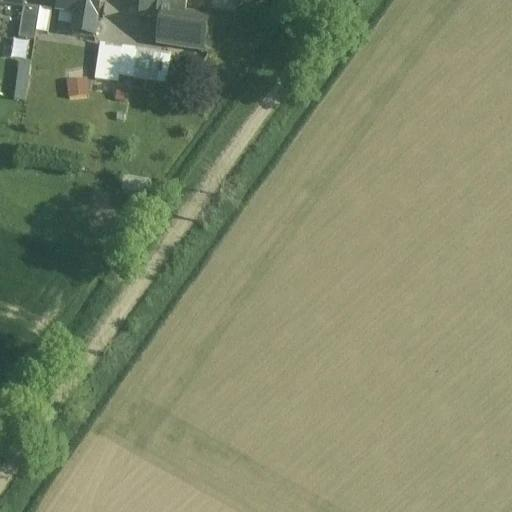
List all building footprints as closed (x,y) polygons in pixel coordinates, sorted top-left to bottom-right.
[(25,0),(0,0),(0,6),(23,10),(24,8),(25,0)] [(59,0),(58,14),(73,17),(70,38),(94,42),(100,0),(59,0)] [(187,0),(141,0),(139,18),(162,22),(162,21),(183,24),(184,17),(185,17),(187,0)] [(24,8),(23,10),(19,40),(34,42),(39,10),(24,8)] [(185,17),(184,17),(183,24),(162,21),(162,22),(158,45),(203,53),(208,21),(185,17)] [(117,84),(118,77),(164,83),(168,54),(99,44),(94,81),(117,84)] [(18,61),(14,101),(26,102),(30,62),(18,61)]
